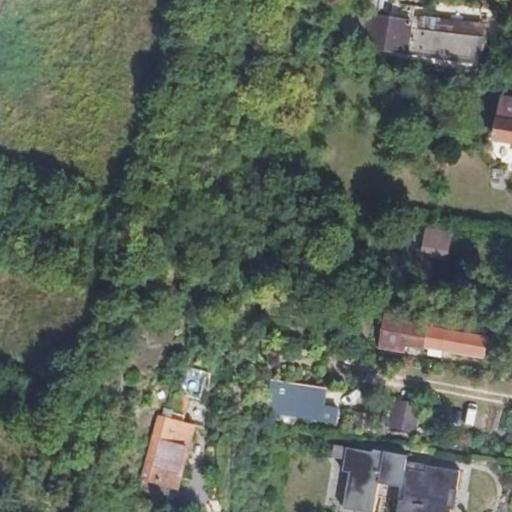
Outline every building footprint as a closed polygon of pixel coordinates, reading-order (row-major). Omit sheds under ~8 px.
[(347,19),(349,1),(337,1),(331,49),(450,60),(456,13),(386,6),(383,23),(347,19)] [(511,118),(511,97),(502,96),(498,117),(511,118)] [(511,137),(511,118),(498,117),(494,135),(511,137)] [(450,259),(453,232),(426,228),(423,256),(450,259)] [(485,334),(452,328),(453,322),(408,314),(407,320),(383,316),(379,346),(403,349),(403,347),(420,349),(421,345),(482,355),(485,334)] [(287,357),(289,343),(277,342),(275,356),(287,357)] [(304,412),(308,384),(281,379),(276,408),(304,412)] [(157,483),(173,422),(144,414),(127,473),(157,483)] [(429,486),(428,499),(422,499),(420,511),(474,511),(476,505),(472,505),(474,489),(482,489),(485,469),(450,464),(450,469),(430,466),(431,461),(431,453),(398,448),(398,450),(355,444),(353,455),(367,458),(366,471),(373,472),(367,509),(390,511),(397,511),(402,482),(425,486),(429,486)] [(450,464),(431,461),(430,466),(450,469),(450,464)] [(479,506),(482,489),(474,489),(472,505),(476,505),(479,506)]
